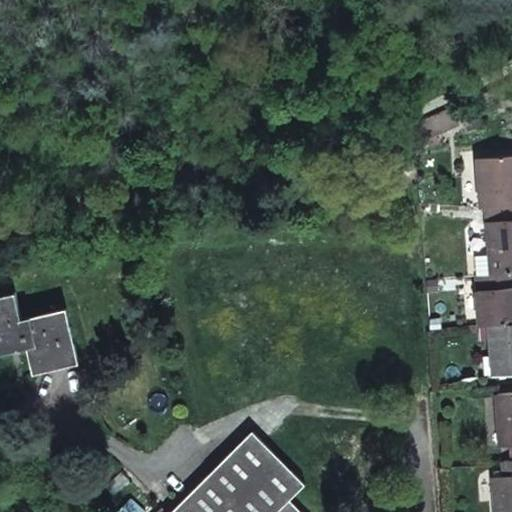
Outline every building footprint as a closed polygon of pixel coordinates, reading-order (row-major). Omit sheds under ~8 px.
[(426,112),(433,127),(445,122),(438,107),(426,112)] [(426,112),(408,121),(410,138),(433,127),(426,112)] [(478,204),(493,203),(511,202),(511,150),(474,151),(478,204)] [(487,272),(501,270),(511,269),(511,202),(493,203),(494,219),(483,219),(485,253),(470,254),(472,273),(487,272)] [(511,269),(501,270),(502,284),(511,283),(511,269)] [(484,322),(511,319),(511,283),(502,284),(501,270),(487,272),(472,273),(471,273),(474,323),(484,322)] [(17,290),(0,293),(0,347),(24,342),(31,372),(79,362),(66,304),(22,314),(17,290)] [(511,319),(484,322),(490,371),(511,369),(511,319)] [(511,457),(511,389),(490,392),(493,443),(506,443),(508,457),(511,457)] [(307,511),(301,506),(317,486),(264,435),(185,511),(307,511)] [(511,511),(511,457),(508,457),(497,458),(499,473),(487,474),(490,511),(511,511)]
